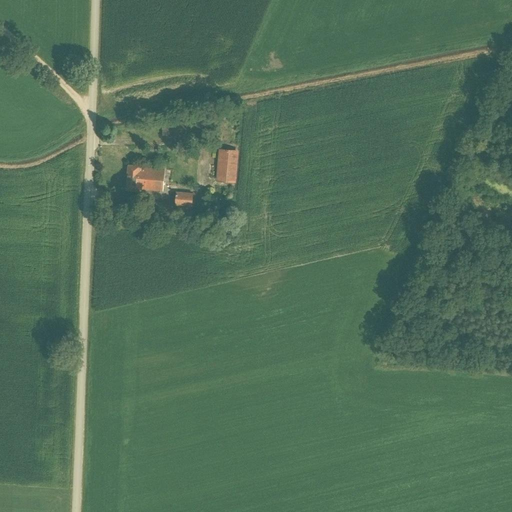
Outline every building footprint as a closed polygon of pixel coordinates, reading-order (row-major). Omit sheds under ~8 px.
[(187,137),(187,121),(163,120),(162,137),(187,137)] [(236,183),(239,151),(219,149),(216,181),(236,183)] [(163,191),(165,170),(140,167),(140,166),(128,165),(126,190),(141,192),(142,190),(163,191)] [(192,207),(194,193),(176,192),(175,206),(192,207)] [(199,230),(199,220),(191,219),(190,229),(199,230)]
